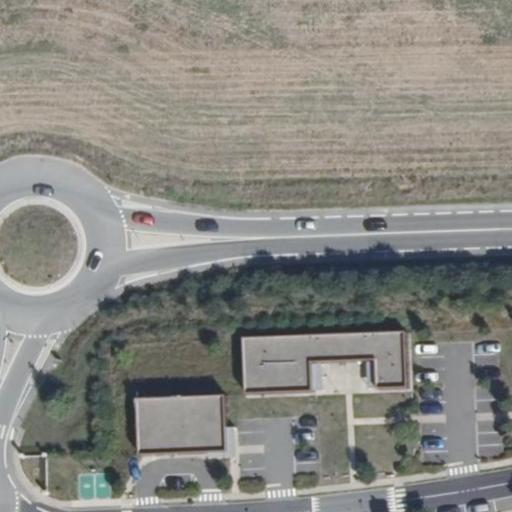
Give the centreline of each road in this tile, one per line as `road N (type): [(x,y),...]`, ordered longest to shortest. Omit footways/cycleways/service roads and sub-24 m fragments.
road 1 (primary): [(305,235),(95,212)]
road 2 (primary): [(100,270),(305,235)]
road 3 (primary): [(511,228),(305,235)]
road 4 (residential): [(511,480),(346,509)]
